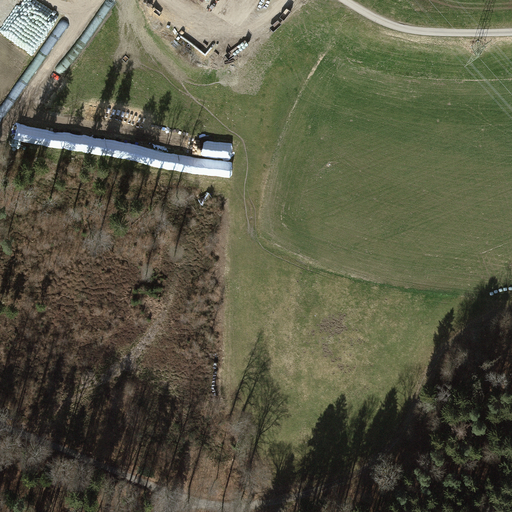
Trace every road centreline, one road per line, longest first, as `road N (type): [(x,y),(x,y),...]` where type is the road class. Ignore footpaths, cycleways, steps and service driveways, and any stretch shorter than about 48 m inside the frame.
road 1 (track): [(511,311),(458,340),(438,362),(405,432),(371,465),(302,497),(226,510)]
road 2 (track): [(0,426),(226,510)]
road 3 (residential): [(511,32),(393,26),(345,0)]
road 4 (track): [(97,0),(0,141)]
